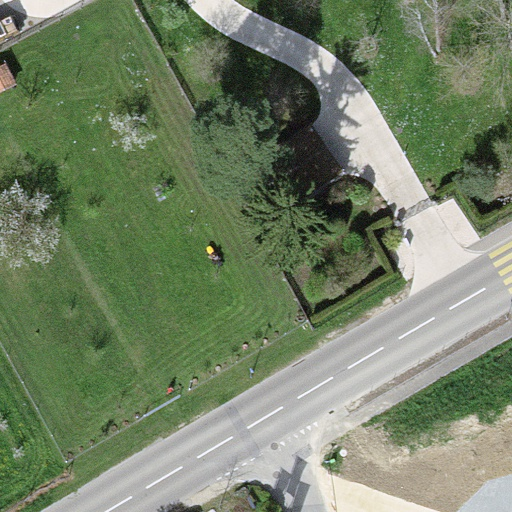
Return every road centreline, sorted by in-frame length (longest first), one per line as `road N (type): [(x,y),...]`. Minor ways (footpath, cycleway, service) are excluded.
road 1 (secondary): [(511,270),(262,416)]
road 2 (secondary): [(262,416),(103,511)]
